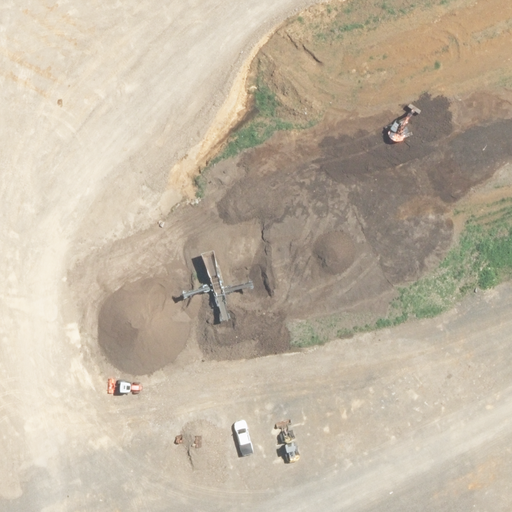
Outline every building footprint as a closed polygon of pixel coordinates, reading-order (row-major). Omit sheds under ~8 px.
[(395,136),(344,157),(359,193),(409,172),(395,136)] [(313,148),(267,165),(293,233),(348,213),(337,182),(327,185),(313,148)] [(476,184),(422,207),(437,242),(491,219),(476,184)] [(265,192),(162,234),(177,272),(280,229),(265,192)] [(128,223),(80,239),(105,313),(154,297),(128,223)] [(511,267),(501,242),(431,271),(443,299),(511,270),(511,267)] [(0,329),(12,325),(0,295),(0,329)] [(511,365),(464,384),(471,401),(479,398),(490,425),(511,416),(511,365)] [(204,426),(155,441),(171,489),(219,474),(204,426)]
